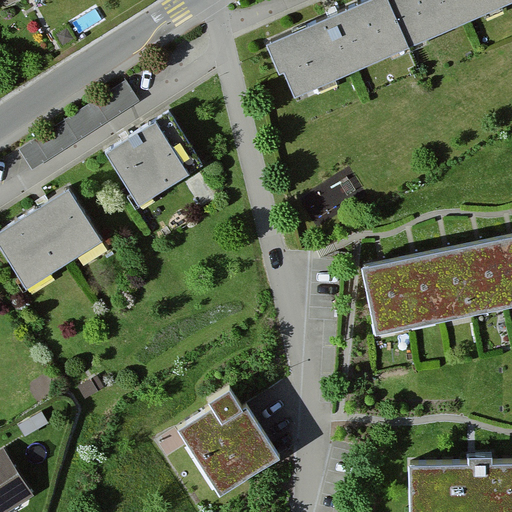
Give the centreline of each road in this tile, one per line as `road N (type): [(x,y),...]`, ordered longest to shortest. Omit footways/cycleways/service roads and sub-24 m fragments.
road 1 (residential): [(298,511),(302,384),(218,0)]
road 2 (residential): [(191,0),(0,125)]
